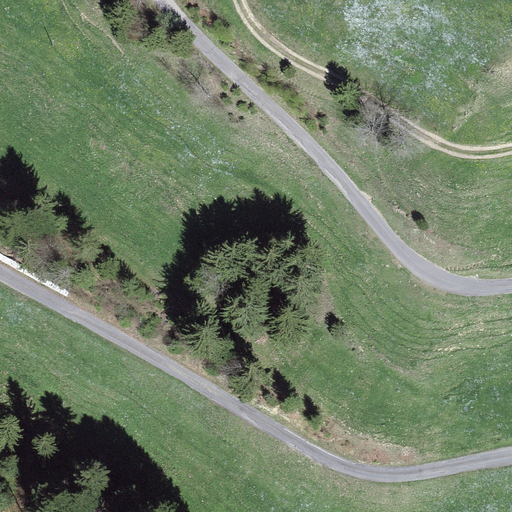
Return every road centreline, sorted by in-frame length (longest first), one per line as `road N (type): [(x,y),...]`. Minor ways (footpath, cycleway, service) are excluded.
road 1 (unclassified): [(0,273),(336,463),(402,474),(511,455)]
road 2 (unclassified): [(511,285),(467,286),(420,268),(314,149),(162,0)]
road 3 (track): [(238,0),(273,45),(436,145),(469,153),(511,149)]
